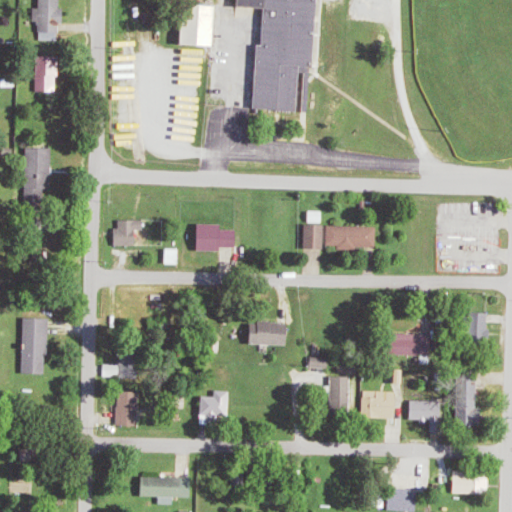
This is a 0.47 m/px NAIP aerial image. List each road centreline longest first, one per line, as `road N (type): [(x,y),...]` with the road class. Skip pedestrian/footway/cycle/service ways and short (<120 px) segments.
road 1 (residential): [(84,511),(97,0)]
road 2 (residential): [(511,453),(86,442)]
road 3 (residential): [(511,283),(90,276)]
road 4 (residential): [(511,182),(211,179),(122,174),(94,162)]
